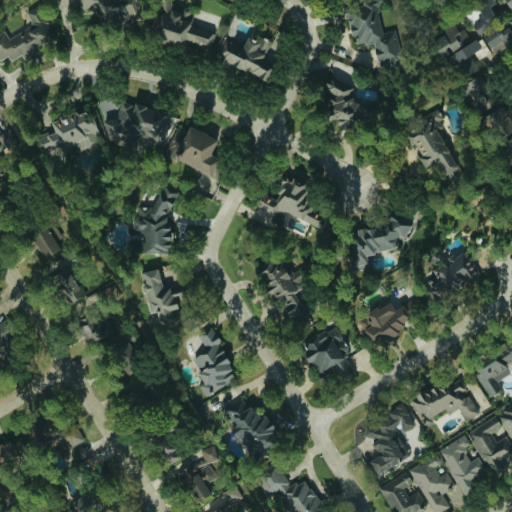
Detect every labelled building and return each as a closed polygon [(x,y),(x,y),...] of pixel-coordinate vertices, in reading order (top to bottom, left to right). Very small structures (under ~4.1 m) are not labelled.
[(215,32),(191,23),(191,9),(180,4),(179,4),(167,0),(164,0),(156,20),(156,42),(171,42),(182,46),(185,40),(210,50),(211,50),(215,40),(215,32)] [(402,57),(397,29),(383,32),(378,6),(389,4),(387,0),(373,0),(374,0),(346,6),(354,45),(374,41),(378,62),(402,57)] [(472,25),(478,34),(498,20),(489,7),(496,2),(495,0),(481,0),(472,6),(481,18),(472,25)] [(0,29),(0,59),(8,55),(11,60),(22,54),(23,57),(58,39),(40,4),(26,11),(33,24),(9,37),(4,27),(0,29)] [(511,47),(511,32),(507,24),(483,38),(495,57),(511,47)] [(465,27),(459,30),(456,25),(430,39),(439,57),(471,39),(465,27)] [(243,44),(223,37),(215,61),(268,80),(275,60),(265,57),(270,42),(246,34),(243,44)] [(470,54),(482,47),(476,38),(448,56),(461,77),(478,66),(470,54)] [(511,130),(511,110),(508,102),(498,107),(484,74),(464,83),(490,141),(511,130)] [(352,86),(333,78),(326,79),(322,90),(329,93),(332,107),(330,112),(334,132),(341,135),(356,132),(359,125),(364,127),(386,122),(389,115),(387,106),(380,103),(357,108),(352,86)] [(161,143),(171,115),(124,98),(115,121),(109,119),(103,136),(136,148),(141,136),(161,143)] [(457,175),(438,137),(445,133),(435,112),(401,129),(421,168),(434,162),(444,182),(457,175)] [(217,179),(225,162),(210,155),(217,139),(188,126),(186,131),(179,127),(166,155),(217,179)] [(0,133),(0,145),(2,150),(7,148),(11,155),(24,148),(13,127),(0,133)] [(511,135),(499,143),(503,149),(497,153),(509,171),(511,168),(511,135)] [(251,210),(302,236),(308,225),(317,229),(322,218),(309,211),(313,205),(302,199),(308,189),(288,179),(287,180),(280,176),(268,199),(260,195),(251,210)] [(136,253),(169,252),(168,209),(178,209),(178,186),(158,187),(158,206),(140,207),(140,216),(135,217),(136,253)] [(55,223),(69,214),(62,204),(47,214),(52,222),(30,237),(44,259),(61,248),(56,241),(63,236),(55,223)] [(349,273),(367,269),(364,256),(396,249),(394,239),(407,236),(404,222),(397,223),(395,212),(383,214),(385,226),(354,233),(356,241),(343,244),(349,273)] [(479,279),(464,253),(430,272),(433,278),(417,287),(426,303),(439,295),(441,300),(479,279)] [(257,268),(293,342),(319,329),(305,300),(297,304),(291,293),(304,286),(296,270),(289,273),(280,256),(257,268)] [(70,266),(51,275),(66,304),(84,295),(70,266)] [(139,272),(148,314),(153,313),(156,326),(176,323),(172,298),(181,296),(179,286),(169,288),(165,267),(139,272)] [(354,320),(370,348),(403,330),(399,323),(419,311),(413,300),(393,312),(387,302),(354,320)] [(81,324),(84,342),(111,338),(108,320),(81,324)] [(351,374),(341,356),(348,352),(332,326),(297,347),(317,382),(333,372),(339,381),(351,374)] [(204,351),(189,359),(197,372),(192,375),(204,396),(235,379),(208,330),(196,336),(204,351)] [(488,397),(499,390),(490,376),(511,362),(511,342),(510,340),(468,366),(488,397)] [(408,400),(419,422),(443,410),(445,414),(456,409),(464,425),(478,418),(456,375),(408,400)] [(273,428),(260,417),(259,418),(236,399),(230,401),(222,411),(229,438),(241,443),(245,458),(254,465),(253,467),(260,496),(270,494),(276,499),(279,511),(319,511),(315,496),(298,482),(285,486),(280,468),(271,470),(262,463),(257,462),(260,454),(266,447),(273,428)] [(373,474),(407,457),(396,435),(413,426),(402,406),(358,428),(364,439),(368,437),(377,456),(366,461),(373,474)] [(511,406),(496,413),(511,446),(511,406)] [(490,479),(511,468),(505,456),(511,452),(511,451),(504,437),(493,443),(488,433),(499,428),(494,418),(466,432),(490,479)] [(73,447),(85,440),(77,425),(65,433),(73,447)] [(148,436),(160,467),(176,461),(164,431),(148,436)] [(437,449),(460,498),(474,491),(468,477),(482,470),(476,457),(470,460),(460,439),(437,449)] [(17,443),(0,444),(0,465),(19,464),(17,443)] [(208,496),(202,484),(213,479),(206,464),(217,459),(210,445),(197,452),(200,459),(174,473),(190,505),(208,496)] [(430,511),(439,511),(447,508),(439,494),(452,486),(441,467),(433,454),(406,470),(430,511)] [(376,488),(389,511),(415,511),(424,507),(416,492),(405,498),(401,489),(410,484),(404,473),(376,488)] [(240,497),(231,486),(220,495),(230,506),(240,497)] [(77,511),(98,511),(102,509),(88,491),(71,504),(77,511)]
